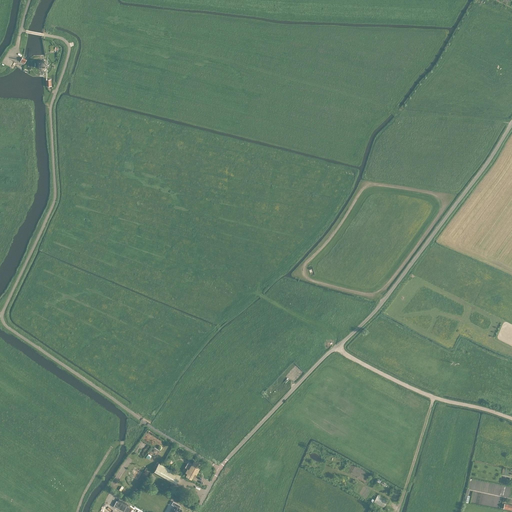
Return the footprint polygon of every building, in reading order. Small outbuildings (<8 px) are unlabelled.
[(37,66),(39,69),(44,70),(47,67),(47,63),(45,60),(40,59),(38,62),(37,66)] [(185,472),(187,473),(185,475),(190,478),(192,476),(194,473),(196,474),(198,469),(200,464),(194,460),(189,469),(187,469),(185,472)] [(180,475),(159,463),(154,471),(176,483),(180,475)] [(378,494),(374,500),(384,505),(387,499),(378,494)] [(180,508),(181,505),(174,501),(172,504),(175,506),(171,511),(181,511),(182,510),(180,508)]
